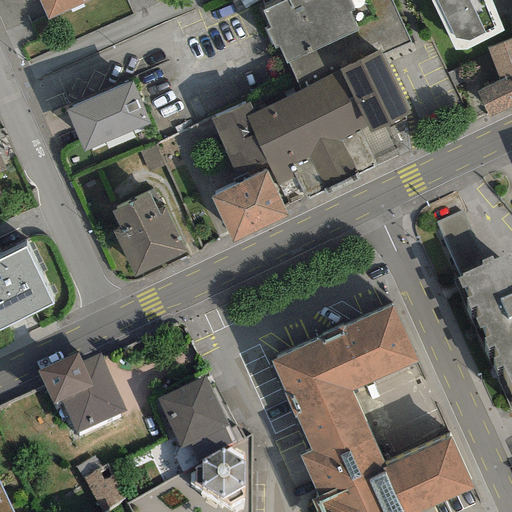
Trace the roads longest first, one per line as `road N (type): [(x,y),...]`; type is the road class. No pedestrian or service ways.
road 1 (residential): [(371,199),(511,509)]
road 2 (residential): [(113,325),(371,199)]
road 3 (residential): [(113,325),(0,78)]
road 4 (residential): [(371,199),(511,131)]
road 5 (unclassified): [(0,375),(113,325)]
